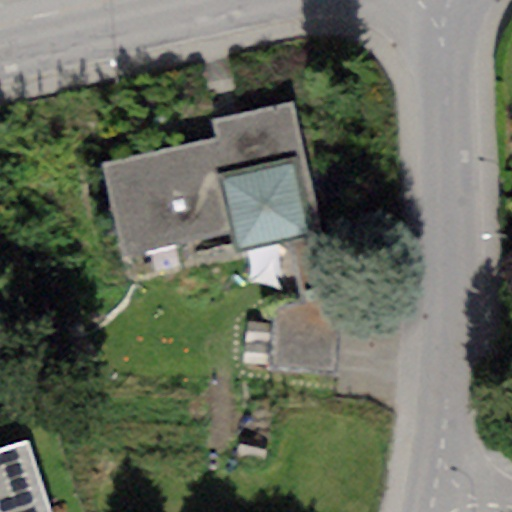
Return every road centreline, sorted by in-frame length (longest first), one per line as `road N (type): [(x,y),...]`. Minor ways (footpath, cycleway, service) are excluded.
road 1 (residential): [(437,493),(445,105),(432,0)]
road 2 (residential): [(274,0),(0,65)]
